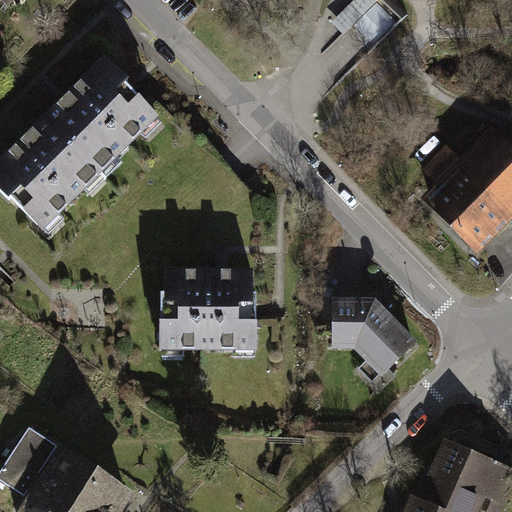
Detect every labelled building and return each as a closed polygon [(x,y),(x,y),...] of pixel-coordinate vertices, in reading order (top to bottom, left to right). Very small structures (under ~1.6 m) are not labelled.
[(0,0),(0,1),(12,12),(21,0),(0,0)] [(351,0),(332,19),(346,34),(356,25),(376,45),(406,16),(391,0),(351,0)] [(95,66),(0,165),(0,195),(49,242),(159,126),(95,66)] [(438,182),(423,196),(480,252),(511,219),(511,144),(493,126),(462,157),(452,147),(427,171),(438,182)] [(252,276),(158,280),(162,368),(256,364),(252,276)] [(378,309),(335,309),(335,357),(358,357),(388,385),(419,355),(378,309)] [(0,481),(24,498),(58,447),(30,429),(0,474),(0,481)] [(63,448),(20,511),(125,511),(136,496),(63,448)] [(482,511),(499,473),(444,451),(420,510),(406,504),(403,511),(482,511)]
